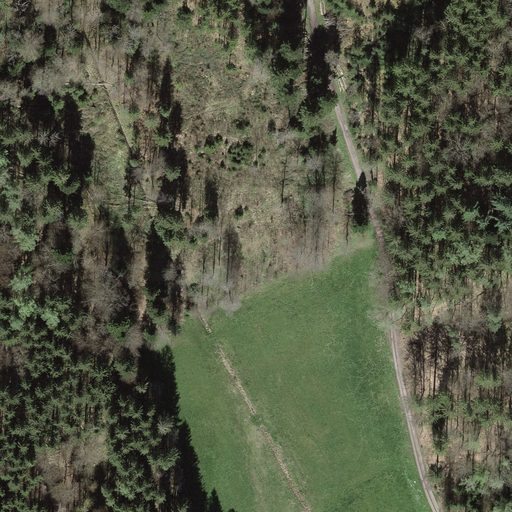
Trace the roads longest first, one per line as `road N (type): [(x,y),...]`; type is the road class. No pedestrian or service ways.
road 1 (track): [(308,0),(377,232),(425,473),(443,511)]
road 2 (track): [(58,511),(0,340)]
